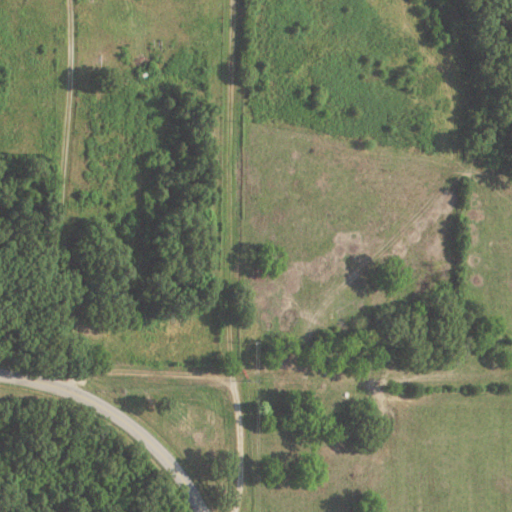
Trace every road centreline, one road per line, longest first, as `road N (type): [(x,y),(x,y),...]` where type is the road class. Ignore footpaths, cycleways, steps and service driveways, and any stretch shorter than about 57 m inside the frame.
road 1 (residential): [(74,392),(60,202),(71,0)]
road 2 (tertiary): [(203,511),(173,466),(123,420),(65,387),(0,373)]
